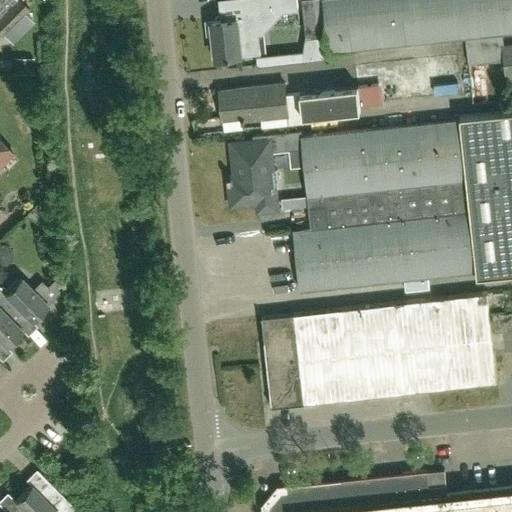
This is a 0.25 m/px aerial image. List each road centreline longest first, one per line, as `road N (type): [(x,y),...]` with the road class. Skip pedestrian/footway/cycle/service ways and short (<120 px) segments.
road 1 (unclassified): [(205,450),(154,0)]
road 2 (unclassified): [(511,417),(205,450)]
road 3 (residential): [(26,426),(44,403),(47,365),(0,401)]
